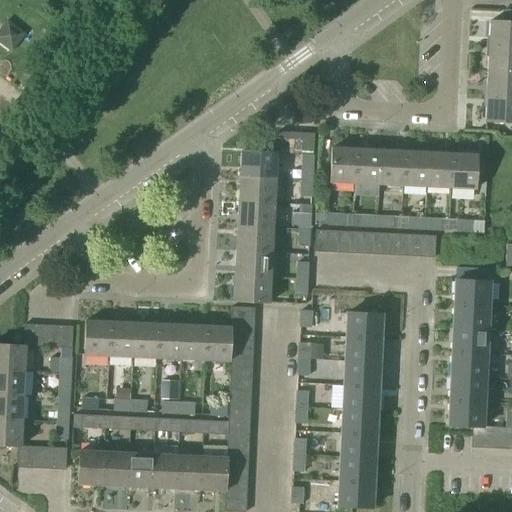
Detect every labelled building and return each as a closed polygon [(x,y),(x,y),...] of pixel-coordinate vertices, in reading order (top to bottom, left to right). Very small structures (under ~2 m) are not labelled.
[(486,50),(511,51),(511,10),(505,11),(504,23),(487,22),(486,50)] [(0,28),(0,44),(10,52),(24,34),(6,20),(0,28)] [(511,51),(486,50),(485,74),(511,75),(511,51)] [(484,99),(511,100),(511,75),(485,74),(484,99)] [(411,78),(395,86),(401,97),(417,89),(411,78)] [(511,100),(484,99),(482,124),(511,125),(511,100)] [(274,154),(286,155),(287,134),(275,133),(274,154)] [(286,155),(298,155),(299,134),(287,134),(286,155)] [(299,134),(298,155),(310,156),(311,135),(299,134)] [(327,184),(353,185),(354,151),(329,149),(327,184)] [(380,152),(354,151),(353,185),(378,187),(380,152)] [(378,187),(403,188),(404,153),(380,152),(378,187)] [(237,180),(273,182),(274,154),(238,153),(237,180)] [(403,188),(426,189),(428,154),(404,153),(403,188)] [(428,154),(426,189),(450,190),(451,155),(428,154)] [(451,155),(450,190),(472,191),(474,157),(451,155)] [(300,181),(311,182),(311,165),(300,165),(300,181)] [(236,205),(272,207),(273,182),(237,180),(236,205)] [(311,182),(300,181),(299,197),(310,197),(311,182)] [(235,228),(270,230),(272,207),(236,205),(235,228)] [(297,231),(308,232),(309,214),(298,214),(297,226),(297,231)] [(326,226),(343,227),(343,216),(326,215),(326,226)] [(358,228),(376,229),(377,217),(359,216),(358,228)] [(377,217),(376,229),(391,229),(392,218),(377,217)] [(406,230),(424,231),(425,220),(407,219),(406,230)] [(425,220),(424,231),(439,232),(440,220),(425,220)] [(455,232),(471,233),(472,222),(455,221),(455,232)] [(234,253),(269,255),(270,230),(235,228),(234,253)] [(313,252),(324,252),(325,231),(314,230),(313,252)] [(308,232),(297,231),(296,246),(308,247),(308,232)] [(324,252),(336,253),(337,232),(325,231),(324,252)] [(336,253),(348,254),(349,232),(337,232),(336,253)] [(348,254),(360,254),(361,233),(349,232),(348,254)] [(360,254),(372,255),(373,233),(361,233),(360,254)] [(373,233),(372,255),(384,255),(385,234),(373,233)] [(384,255),(396,256),(397,234),(385,234),(384,255)] [(397,234),(396,256),(408,257),(409,235),(397,234)] [(422,236),(409,235),(408,257),(421,257),(422,236)] [(422,236),(421,257),(433,258),(434,236),(422,236)] [(503,272),(511,272),(511,246),(505,246),(503,272)] [(234,253),(232,277),(268,279),(269,255),(234,253)] [(295,281),(306,282),(307,264),(296,263),(295,281)] [(451,308),(486,310),(487,284),(493,284),(493,274),(455,272),(454,282),(452,282),(451,308)] [(268,279),(232,277),(231,302),(267,304),(268,279)] [(306,282),(295,281),(294,296),(305,296),(306,282)] [(449,331),(484,333),(486,310),(451,308),(449,331)] [(229,321),(252,322),(253,310),(230,309),(229,321)] [(298,327),(309,328),(310,312),(299,311),(298,327)] [(342,340),(377,341),(378,316),(343,315),(342,340)] [(229,321),(229,329),(228,332),(252,333),(252,322),(229,321)] [(83,357),(107,359),(109,324),(84,323),(83,357)] [(109,324),(107,359),(132,360),(133,325),(109,324)] [(132,360),(155,361),(157,326),(133,325),(132,360)] [(21,347),(24,348),(28,348),(33,348),(34,327),(22,326),(21,347)] [(157,326),(155,361),(179,362),(181,327),(157,326)] [(34,327),(33,348),(46,349),(47,327),(34,327)] [(59,328),(47,327),(46,349),(58,349),(59,328)] [(205,328),(181,327),(179,362),(203,363),(205,328)] [(59,328),(58,349),(70,350),(71,328),(59,328)] [(229,329),(205,328),(203,363),(227,364),(227,357),(228,343),(228,332),(229,329)] [(449,331),(448,355),(483,357),(484,333),(449,331)] [(228,332),(228,343),(251,345),(252,333),(228,332)] [(341,364),(376,365),(377,341),(342,340),(341,364)] [(227,357),(251,358),(251,345),(228,343),(227,357)] [(297,343),(296,362),(307,362),(308,344),(297,343)] [(0,346),(0,371),(23,373),(24,348),(21,347),(0,346)] [(448,355),(447,379),(482,381),(483,357),(448,355)] [(227,357),(227,364),(227,370),(250,371),(251,358),(227,357)] [(58,374),(69,375),(70,358),(59,358),(58,374)] [(307,362),(296,362),(296,376),(307,376),(307,362)] [(340,387),(375,389),(376,365),(341,364),(340,387)] [(226,382),(250,382),(250,371),(227,370),(226,382)] [(0,371),(0,396),(22,397),(23,373),(0,371)] [(69,375),(58,374),(57,390),(56,398),(68,399),(68,391),(69,375)] [(446,403),(481,405),(482,381),(447,379),(446,403)] [(226,382),(226,394),(249,394),(250,382),(226,382)] [(176,385),(160,384),(159,399),(175,399),(176,385)] [(340,387),(339,410),(374,412),(375,389),(340,387)] [(294,408),(305,409),(306,392),(295,391),(294,408)] [(249,394),(226,394),(226,405),(249,406),(249,394)] [(0,421),(20,422),(22,397),(0,396),(0,421)] [(80,399),(80,408),(80,410),(96,411),(97,400),(81,399),(80,399)] [(112,412),(128,412),(129,401),(112,400),(112,412)] [(129,401),(128,412),(145,413),(145,402),(129,401)] [(160,414),(177,415),(177,403),(161,403),(160,414)] [(177,403),(177,415),(193,416),(193,404),(177,403)] [(470,428),(480,429),(481,405),(446,403),(445,427),(470,428)] [(208,416),(225,417),(225,406),(209,405),(208,416)] [(249,406),(226,405),(225,417),(248,417),(249,406)] [(55,423),(67,423),(68,408),(56,407),(55,423)] [(305,409),(294,408),(293,424),(304,425),(305,409)] [(339,432),(373,434),(374,412),(339,410),(339,432)] [(79,429),(104,430),(105,417),(80,416),(79,429)] [(105,417),(104,430),(129,431),(130,418),(105,417)] [(225,417),(225,422),(225,429),(247,430),(248,417),(225,417)] [(154,419),(130,418),(129,431),(153,432),(154,419)] [(179,420),(154,419),(153,432),(178,433),(179,420)] [(178,433),(202,434),(203,421),(179,420),(178,433)] [(19,448),(20,422),(0,421),(0,447),(16,448),(19,448)] [(225,422),(203,421),(202,434),(225,435),(225,429),(225,422)] [(67,423),(55,423),(54,440),(66,440),(67,423)] [(480,429),(470,428),(469,450),(481,450),(482,429),(480,429)] [(225,429),(225,435),(225,441),(247,441),(247,430),(225,429)] [(481,450),(493,451),(494,429),(482,429),(481,450)] [(493,451),(505,451),(506,430),(494,429),(493,451)] [(339,432),(338,457),(372,458),(373,434),(339,432)] [(291,455),(303,455),(304,440),(292,439),(291,455)] [(247,441),(225,441),(224,452),(246,453),(247,441)] [(15,468),(27,468),(28,449),(19,448),(16,448),(15,468)] [(27,468),(40,469),(41,449),(28,449),(27,468)] [(40,469),(52,469),(53,450),(41,449),(40,469)] [(53,450),(52,469),(64,470),(65,450),(53,450)] [(76,485),(102,486),(103,453),(78,452),(76,485)] [(224,459),(224,464),(246,465),(246,453),(224,452),(224,459)] [(102,486),(127,487),(128,455),(103,453),(102,486)] [(127,487),(151,489),(152,456),(128,455),(127,487)] [(303,455),(291,455),(290,472),(302,472),(303,455)] [(152,456),(151,489),(175,490),(177,457),(152,456)] [(177,457),(175,490),(200,491),(201,458),(177,457)] [(336,482),(371,483),(372,458),(338,457),(336,482)] [(223,476),(224,464),(224,459),(201,458),(200,491),(223,492),(223,488),(223,476)] [(223,476),(245,477),(246,465),(224,464),(223,476)] [(245,477),(223,476),(223,488),(245,489),(245,477)] [(371,483),(336,482),(335,508),(370,509),(371,483)] [(223,488),(223,492),(222,500),(244,501),(245,489),(223,488)] [(289,504),(300,505),(301,488),(290,488),(289,504)] [(243,511),(244,501),(222,500),(222,511),(243,511)]
